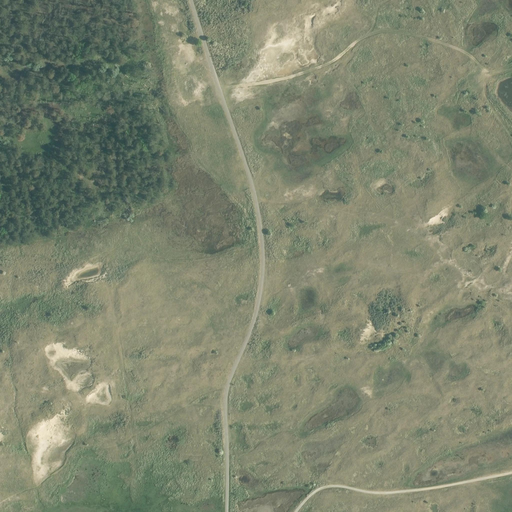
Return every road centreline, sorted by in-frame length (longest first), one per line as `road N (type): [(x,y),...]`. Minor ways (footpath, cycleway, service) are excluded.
road 1 (track): [(226,511),(226,390),(252,326),(263,262),(254,192),(190,0)]
road 2 (track): [(295,511),(326,486),(383,493),(511,472)]
